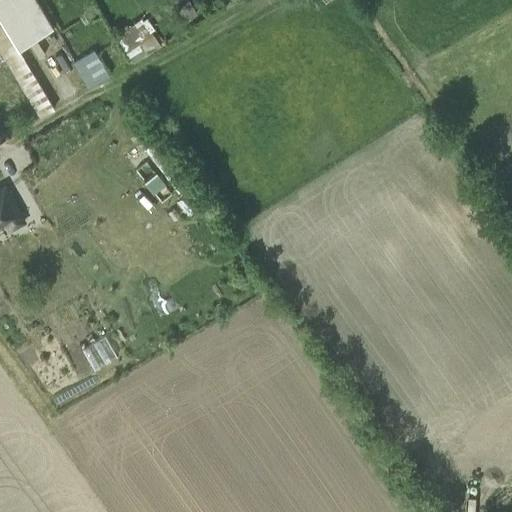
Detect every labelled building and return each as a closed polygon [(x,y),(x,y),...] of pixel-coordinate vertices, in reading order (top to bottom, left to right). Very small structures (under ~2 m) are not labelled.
[(0,0),(0,21),(17,49),(52,27),(34,0),(0,0)] [(167,0),(181,24),(197,15),(188,0),(167,0)] [(142,22),(141,21),(115,38),(132,63),(160,46),(153,36),(151,37),(150,35),(154,32),(146,20),(142,22)] [(54,109),(17,49),(0,21),(0,61),(4,59),(39,118),(54,109)] [(88,89),(108,77),(92,52),(73,63),(88,89)] [(179,169),(182,167),(160,137),(126,164),(160,207),(190,184),(179,169)] [(23,217),(4,183),(0,185),(0,226),(3,224),(8,232),(25,223),(22,217),(23,217)]
